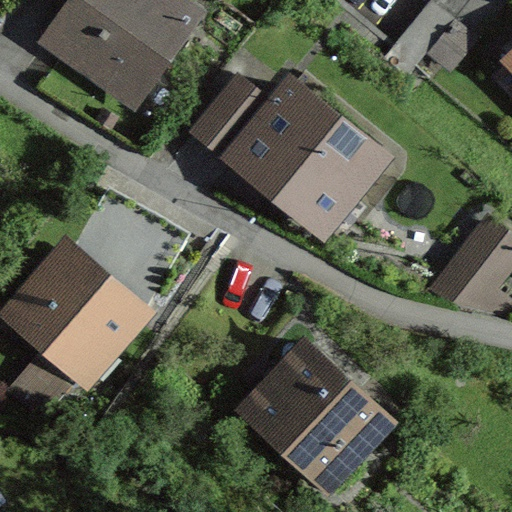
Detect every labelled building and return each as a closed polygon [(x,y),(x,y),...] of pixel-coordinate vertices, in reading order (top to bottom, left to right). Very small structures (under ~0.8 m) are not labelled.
[(135,112),(207,11),(191,0),(49,0),(62,9),(38,44),(135,112)] [(427,53),(469,0),(429,0),(384,58),(408,76),(427,53)] [(511,0),(469,0),(427,53),(453,75),(511,0)] [(490,78),(511,100),(511,46),(498,61),(503,66),(490,78)] [(393,158),(288,72),(266,97),(235,72),(186,131),(323,243),(393,158)] [(189,232),(106,187),(80,235),(162,280),(189,232)] [(511,231),(488,213),(427,290),(444,302),(479,310),(511,268),(511,231)] [(0,310),(0,317),(38,350),(4,390),(43,423),(78,384),(88,392),(156,313),(65,235),(0,310)] [(330,498),(398,423),(302,335),(234,410),(330,498)]
